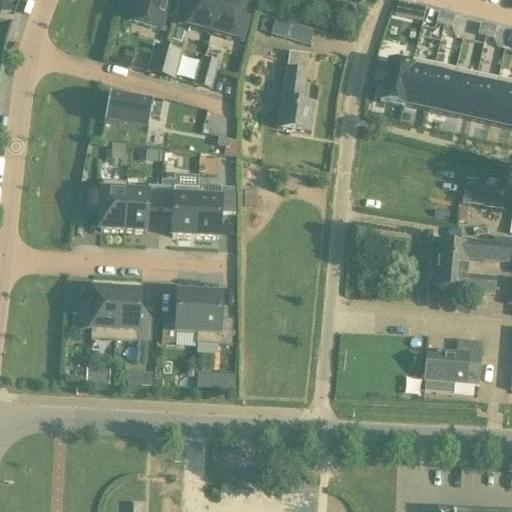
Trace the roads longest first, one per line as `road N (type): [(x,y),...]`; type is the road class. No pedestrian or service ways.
road 1 (residential): [(319,433),(348,121),(385,0)]
road 2 (unclassified): [(0,418),(319,433)]
road 3 (residential): [(230,271),(2,260)]
road 4 (unclassified): [(2,260),(28,57)]
road 5 (residential): [(223,107),(28,57)]
road 6 (unclassified): [(319,433),(511,443)]
